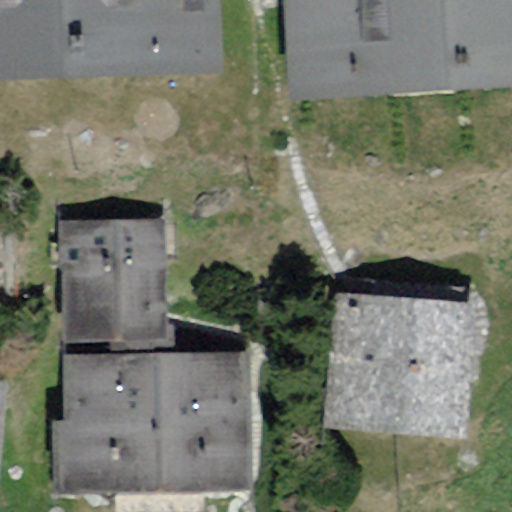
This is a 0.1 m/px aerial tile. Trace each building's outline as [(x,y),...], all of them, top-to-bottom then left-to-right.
[(195,0),(0,0),(0,89),(199,81),(195,0)] [(511,0),(269,0),(277,107),(511,91),(511,0)] [(144,234),(45,235),(46,349),(145,348),(144,234)] [(450,314),(320,301),(307,435),(437,448),(450,314)] [(237,366),(58,365),(54,436),(41,436),(43,498),(238,496),(237,366)]
